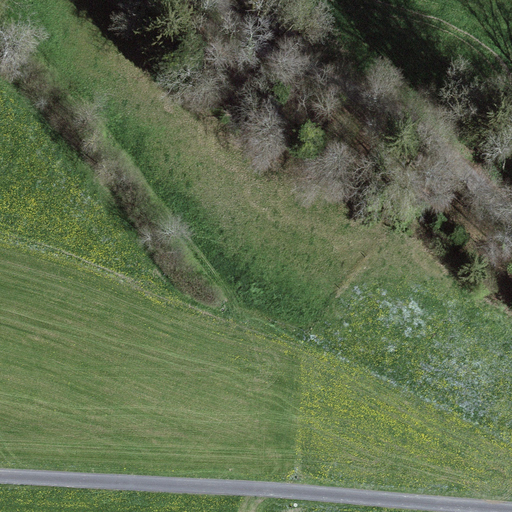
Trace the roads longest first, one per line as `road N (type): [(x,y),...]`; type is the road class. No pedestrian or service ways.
road 1 (unclassified): [(0,477),(511,510)]
road 2 (unclassified): [(511,209),(434,133),(266,46),(218,0)]
